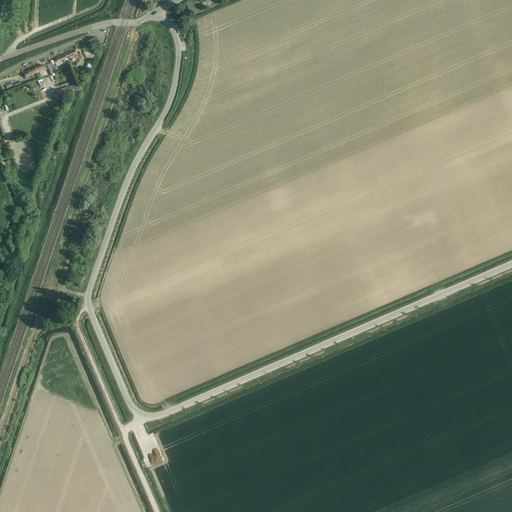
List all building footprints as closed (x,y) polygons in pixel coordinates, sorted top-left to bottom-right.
[(186,5),(190,13),(196,11),(193,2),(186,5)] [(64,54),(66,59),(70,58),(70,59),(73,58),(72,57),(77,55),(75,50),(64,54)] [(57,61),(55,62),(56,66),(60,64),(59,62),(62,61),(66,59),(64,54),(56,58),(57,61)] [(35,69),(27,72),(28,74),(25,75),(26,78),(37,73),(35,69)] [(12,159),(5,162),(5,163),(7,169),(8,168),(9,169),(11,168),(11,169),(14,167),(14,166),(13,163),(12,159)]
